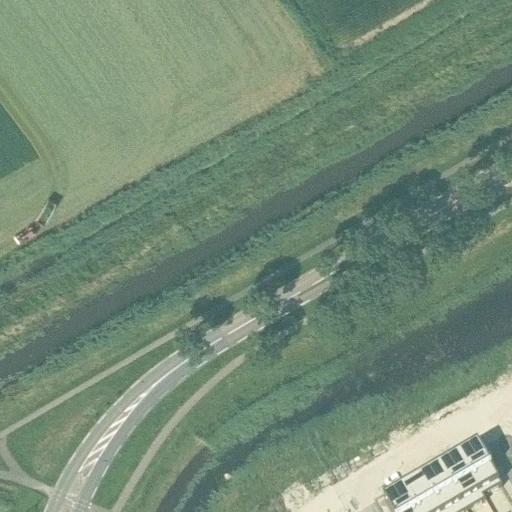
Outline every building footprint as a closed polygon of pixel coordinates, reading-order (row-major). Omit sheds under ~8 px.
[(479,448),(460,459),(483,499),(484,498),(502,487),(479,448)] [(460,459),(441,470),(465,511),(469,511),(486,502),(484,498),(483,499),(460,459)] [(465,511),(441,470),(423,481),(440,511),(465,511)] [(440,511),(423,481),(404,492),(415,511),(440,511)] [(415,511),(404,492),(384,503),(389,511),(415,511)]
